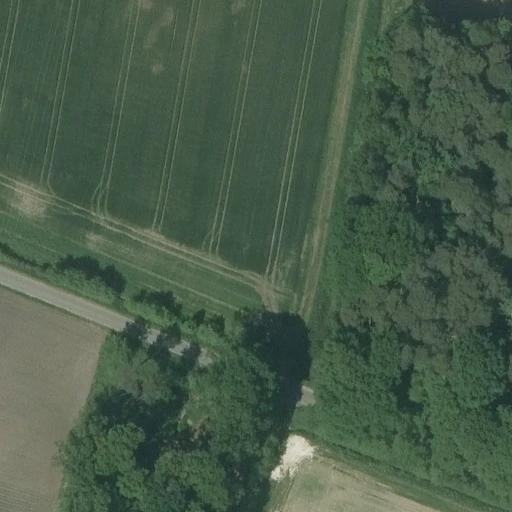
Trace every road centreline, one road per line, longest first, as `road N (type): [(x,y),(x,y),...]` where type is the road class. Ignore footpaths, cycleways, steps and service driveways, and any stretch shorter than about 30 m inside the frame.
road 1 (unclassified): [(511,482),(0,276)]
road 2 (track): [(277,388),(222,511)]
